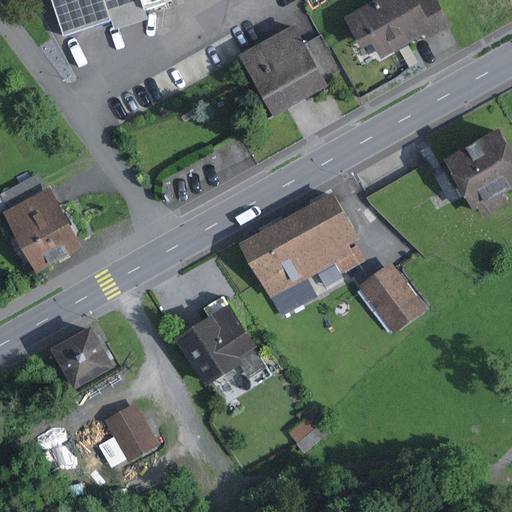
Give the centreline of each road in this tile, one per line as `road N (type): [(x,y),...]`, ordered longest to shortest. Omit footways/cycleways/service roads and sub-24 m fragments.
road 1 (primary): [(511,59),(175,246)]
road 2 (residential): [(175,246),(0,5)]
road 3 (primary): [(175,246),(0,345)]
